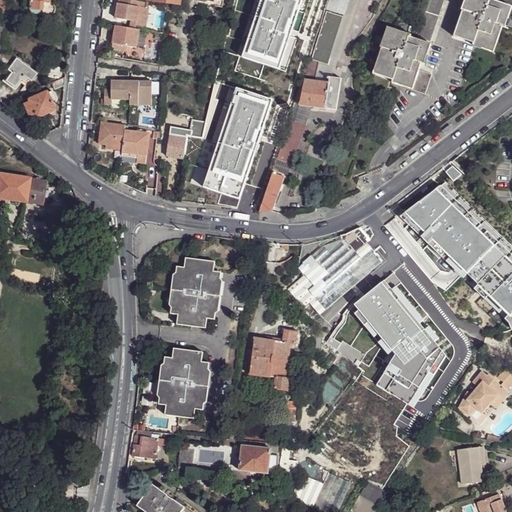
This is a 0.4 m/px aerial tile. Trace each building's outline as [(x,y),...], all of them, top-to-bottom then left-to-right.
[(8,0),(0,0),(0,6),(2,8),(7,9),(8,0)] [(29,0),(29,1),(29,8),(38,9),(41,9),(42,12),(43,14),(49,15),(51,14),(52,14),(54,11),(54,7),(52,3),(52,0),(29,0)] [(145,8),(147,0),(145,0),(124,0),(123,4),(118,2),(115,17),(131,20),(129,28),(138,29),(145,31),(149,9),(145,8)] [(266,0),(247,57),(280,68),(302,0),(266,0)] [(331,0),(328,10),(345,15),(350,0),(331,0)] [(350,0),(345,15),(330,67),(337,69),(358,0),(350,0)] [(445,0),(430,0),(419,37),(432,41),(445,0)] [(474,45),(495,52),(504,26),(507,27),(511,12),(511,6),(495,0),(465,0),(462,10),(464,10),(455,36),(475,42),(474,45)] [(29,8),(29,1),(25,1),(24,12),(37,14),(38,9),(29,8)] [(330,67),(345,15),(328,10),(313,59),(330,67)] [(136,47),(138,29),(129,28),(115,25),(111,48),(126,50),(126,46),(136,47)] [(393,82),(414,89),(420,70),(422,63),(425,64),(432,44),(412,36),(413,33),(389,25),(382,45),(383,46),(375,72),(394,79),(393,82)] [(32,79),(38,70),(17,57),(8,68),(12,71),(6,80),(15,86),(20,78),(25,81),(28,77),(32,79)] [(309,58),(302,80),(305,80),(329,83),(331,78),(334,78),(337,69),(330,67),(313,59),(309,58)] [(48,66),(47,72),(47,76),(58,77),(59,67),(48,66)] [(420,70),(414,89),(426,93),(433,74),(420,70)] [(8,71),(2,80),(15,90),(21,82),(26,86),(28,84),(25,81),(20,78),(15,86),(6,80),(12,71),(8,71)] [(64,84),(65,76),(52,82),(55,88),(64,84)] [(342,79),(334,78),(331,78),(329,83),(305,80),(302,104),(302,105),(314,107),(336,110),(338,110),(342,79)] [(112,100),(131,100),(131,82),(112,82),(111,90),(105,90),(104,106),(111,106),(112,100)] [(131,100),(131,106),(139,106),(153,107),(153,89),(139,88),(139,82),(131,82),(131,100)] [(34,113),(36,117),(54,109),(51,100),(56,98),(52,89),(46,91),(46,89),(28,97),(28,99),(23,101),(27,111),(29,110),(31,114),(34,113)] [(273,101),(237,89),(205,186),(240,199),(273,101)] [(295,103),(290,117),(307,124),(314,107),(302,105),(302,104),(295,103)] [(280,148),(277,159),(292,164),(307,124),(290,117),(289,119),(293,120),(283,149),(280,148)] [(189,130),(194,131),(194,129),(205,131),(206,128),(207,125),(191,122),(189,130)] [(107,146),(106,150),(124,152),(123,157),(138,158),(137,164),(147,164),(150,135),(126,133),(127,127),(103,124),(101,146),(107,146)] [(167,157),(185,159),(187,147),(189,136),(193,136),(194,131),(189,130),(183,129),(172,128),(167,157)] [(194,131),(193,136),(204,139),(205,131),(194,129),(194,131)] [(277,159),(274,169),(289,175),(292,164),(277,159)] [(451,163),(445,168),(455,181),(463,174),(451,163)] [(261,212),(273,211),(285,177),(274,173),(261,212)] [(0,197),(44,205),(47,182),(0,174),(0,197)] [(511,247),(445,184),(398,219),(507,317),(504,321),(509,325),(511,331),(511,257),(510,256),(511,254),(511,247)] [(323,246),(297,268),(303,275),(289,289),(303,308),(309,303),(320,315),(383,261),(361,229),(323,246)] [(213,320),(219,273),(214,272),(215,262),(186,259),(185,268),(180,268),(174,315),(179,316),(178,325),(206,329),(208,319),(213,320)] [(224,274),(219,273),(213,320),(217,320),(219,314),(222,312),(226,282),(223,279),(224,274)] [(382,283),(355,304),(397,356),(378,386),(408,405),(442,352),(382,283)] [(283,331),(298,333),(298,328),(296,326),(287,324),(284,327),(283,331)] [(296,345),(298,333),(283,331),(281,343),(255,340),(251,375),(276,378),(274,389),(289,391),(290,379),(287,377),(291,344),(296,345)] [(168,358),(162,405),(167,406),(166,416),(195,419),(196,410),(201,410),(207,363),(202,362),(203,353),(174,349),(173,359),(168,358)] [(161,405),(162,405),(168,358),(167,358),(166,364),(163,368),(159,395),(162,398),(161,405)] [(212,364),(207,363),(201,410),(206,410),(206,404),(210,401),(213,372),(211,369),(212,364)] [(508,390),(502,385),(489,375),(488,376),(482,372),(473,383),(478,387),(473,394),(468,391),(459,409),(470,417),(477,411),(483,415),(491,405),(499,395),(502,397),(507,391),(508,390)] [(511,385),(511,380),(503,375),(501,373),(497,378),(504,383),(510,388),(511,385)] [(504,383),(502,385),(508,390),(507,391),(508,392),(510,388),(504,383)] [(289,403),(289,391),(274,389),(274,404),(289,403)] [(504,399),(502,397),(499,395),(491,405),(496,409),(504,399)] [(290,437),(289,403),(274,404),(276,436),(290,437)] [(367,457),(369,459),(377,451),(362,439),(364,436),(359,432),(341,453),(358,467),(367,457)] [(137,437),(134,457),(156,460),(159,439),(137,437)] [(181,467),(191,468),(194,448),(183,446),(181,467)] [(269,475),(270,456),(271,449),(242,446),(240,471),(269,475)] [(481,465),(479,448),(460,451),(463,484),(483,482),(481,465)] [(279,449),(278,457),(278,475),(285,484),(288,450),(279,449)] [(278,457),(270,456),(269,475),(278,475),(278,457)] [(291,499),(316,507),(324,483),(299,475),(291,499)] [(360,497),(382,506),(387,491),(366,483),(360,497)] [(160,488),(144,508),(149,511),(187,511),(188,509),(160,488)] [(509,511),(501,493),(483,501),(487,511),(509,511)]
